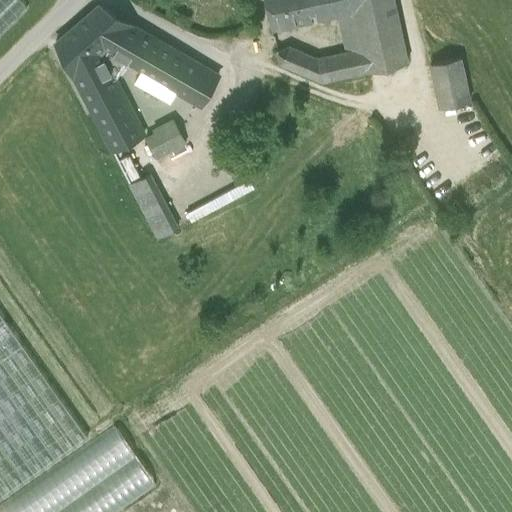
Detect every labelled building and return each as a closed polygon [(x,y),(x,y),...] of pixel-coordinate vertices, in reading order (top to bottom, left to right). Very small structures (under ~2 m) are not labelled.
[(17,0),(0,0),(0,36),(27,9),(17,0)] [(301,0),(265,0),(271,29),(306,21),(301,0)] [(351,0),(301,0),(306,21),(339,14),(354,11),(351,0)] [(394,0),(351,0),(354,11),(366,71),(408,62),(394,0)] [(99,7),(57,44),(94,115),(124,99),(111,73),(103,58),(124,21),(99,7)] [(354,11),(339,14),(347,51),(352,74),(366,71),(354,11)] [(187,57),(124,21),(103,58),(111,73),(128,83),(134,73),(140,77),(143,71),(170,87),(187,57)] [(310,53),(289,44),(277,50),(280,62),(302,72),(310,53)] [(347,51),(317,57),(310,53),(302,72),(322,81),(352,74),(347,51)] [(459,56),(429,63),(440,107),(470,100),(459,56)] [(216,73),(188,57),(187,57),(170,87),(199,104),(216,73)] [(124,99),(94,115),(112,149),(142,134),(124,99)] [(175,121),(143,137),(154,159),(185,143),(175,121)] [(164,207),(148,176),(131,185),(156,235),(174,226),(164,207)] [(0,500),(88,439),(0,314),(0,500)] [(114,427),(0,507),(0,511),(119,511),(155,487),(114,427)]
